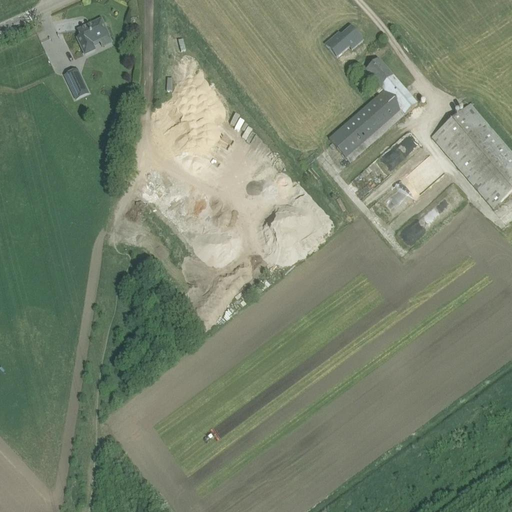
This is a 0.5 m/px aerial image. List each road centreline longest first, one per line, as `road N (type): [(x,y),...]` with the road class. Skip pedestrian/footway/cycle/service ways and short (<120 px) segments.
road 1 (track): [(309,511),(511,362)]
road 2 (track): [(118,242),(143,150),(150,0)]
road 3 (unclassified): [(453,105),(356,0)]
